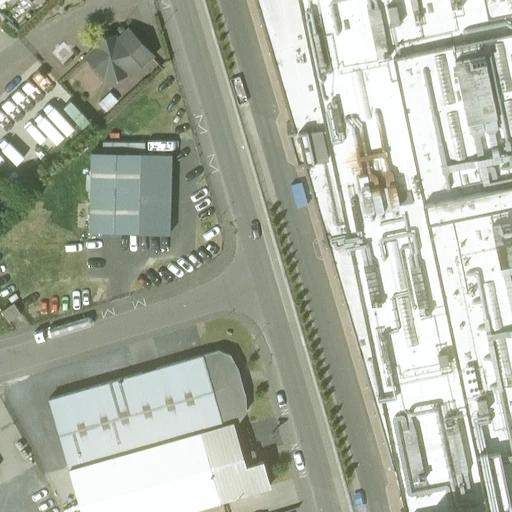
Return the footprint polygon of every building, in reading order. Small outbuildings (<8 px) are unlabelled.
[(511,511),(511,0),(258,0),(398,511),(511,511)] [(114,35),(97,40),(98,44),(84,57),(103,76),(106,73),(108,79),(125,74),(123,69),(141,64),(150,56),(127,31),(118,39),(115,40),(114,35)] [(169,153),(89,153),(89,231),(170,231),(169,153)] [(11,301),(0,308),(8,319),(19,312),(11,301)] [(236,368),(229,355),(218,351),(203,355),(222,424),(231,422),(231,423),(238,421),(245,410),(244,396),(236,368)] [(203,355),(48,399),(68,468),(69,468),(200,431),(222,424),(203,355)] [(231,423),(231,422),(222,424),(200,431),(220,500),(269,486),(262,461),(243,466),(231,423)] [(200,431),(69,468),(81,511),(178,511),(220,500),(200,431)]
